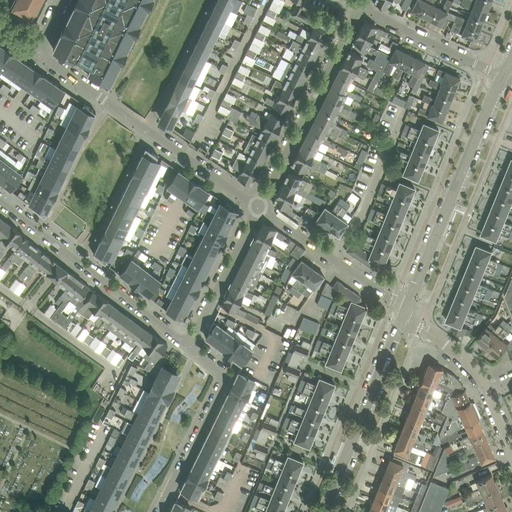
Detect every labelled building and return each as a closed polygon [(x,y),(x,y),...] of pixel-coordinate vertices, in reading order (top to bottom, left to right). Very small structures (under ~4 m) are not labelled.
[(13,0),(11,4),(14,5),(14,6),(32,15),(40,0),(13,0)] [(108,87),(108,86),(150,0),(76,0),(53,49),(108,87)] [(235,0),(218,0),(217,3),(230,10),(235,0)] [(294,0),(298,2),(296,6),(301,8),(304,0),(294,0)] [(386,8),(390,0),(374,0),(373,2),(380,6),(380,5),(386,8)] [(416,0),(412,10),(420,14),(427,0),(416,0)] [(427,0),(420,14),(430,19),(431,20),(441,25),(445,16),(450,18),(454,20),(456,16),(447,12),(452,1),(450,0),(446,0),(443,6),(444,6),(442,9),(438,7),(436,6),(431,4),(433,1),(434,1),(434,0),(427,0)] [(452,0),(453,1),(461,4),(460,5),(468,8),(469,7),(473,9),(470,14),(470,16),(468,19),(457,14),(456,16),(454,20),(479,30),(483,21),(483,19),(487,10),(462,0),(452,0)] [(462,0),(487,10),(491,1),(490,0),(462,0)] [(210,16),(211,16),(224,22),(230,10),(217,3),(210,16)] [(269,7),(269,6),(267,10),(276,14),(277,11),(269,7)] [(296,6),(292,15),(314,26),(312,31),(325,38),(330,27),(299,12),(301,8),(296,6)] [(224,22),(211,16),(210,16),(204,28),(218,35),(224,22)] [(445,16),(441,25),(445,27),(450,18),(445,16)] [(364,20),(359,31),(373,38),(376,32),(385,36),(387,31),(364,20)] [(454,20),(450,29),(475,40),(477,35),(479,36),(480,31),(479,31),(479,30),(454,20)] [(198,40),(199,41),(212,47),(218,35),(204,28),(198,40)] [(258,29),(256,32),(264,37),(266,33),(258,29)] [(293,40),(290,46),(313,59),(317,51),(318,49),(319,50),(320,48),(325,38),(312,31),(308,38),(299,34),(297,37),(296,38),(306,43),(305,44),(304,46),(293,40)] [(369,45),(373,38),(359,31),(353,42),(376,54),(378,49),(369,45)] [(212,47),(199,41),(198,40),(192,53),(206,60),(212,47)] [(392,40),(389,46),(395,49),(396,47),(398,43),(392,40)] [(249,47),(249,46),(247,50),(255,55),(257,51),(249,47)] [(287,47),(283,56),(290,59),(296,62),(296,63),(295,64),(289,61),(284,70),(303,80),(307,71),(308,69),(313,59),(290,46),(289,48),(287,47)] [(5,47),(0,53),(0,68),(3,71),(14,54),(5,47)] [(386,66),(384,70),(384,71),(389,73),(394,64),(398,66),(405,52),(396,47),(395,49),(392,55),(386,66)] [(380,49),(375,60),(386,66),(392,55),(380,49)] [(363,58),(358,56),(349,51),(343,62),(365,74),(368,69),(359,65),(363,58)] [(425,62),(416,57),(405,52),(394,75),(398,77),(403,67),(409,71),(412,72),(407,83),(413,86),(414,83),(419,73),(424,62),(425,62)] [(186,65),(187,66),(200,72),(206,60),(192,53),(186,65)] [(14,54),(3,71),(13,78),(24,61),(14,54)] [(372,59),(369,66),(377,70),(374,78),(379,81),(384,71),(384,70),(386,66),(375,60),(372,59)] [(43,75),(39,72),(34,68),(24,61),(13,78),(23,85),(27,88),(42,98),(54,82),(44,75),(43,75)] [(347,89),(351,82),(355,73),(364,78),(365,74),(343,62),(337,75),(331,85),(331,87),(333,88),(347,95),(351,97),(360,101),(363,96),(354,92),(347,89)] [(429,65),(425,62),(424,62),(419,73),(424,75),(429,65)] [(187,66),(186,65),(180,78),(194,84),(200,72),(187,66)] [(276,79),(270,90),(279,95),(293,102),(299,90),(298,90),(298,88),(303,80),(284,70),(277,67),(273,75),(286,82),(285,83),(285,84),(276,79)] [(455,88),(460,77),(439,68),(437,74),(442,76),(440,82),(455,88)] [(238,69),(236,73),(244,77),(246,73),(238,69)] [(419,86),(424,76),(424,75),(419,73),(414,83),(419,86)] [(194,84),(180,78),(174,90),(173,89),(173,90),(188,97),(194,84)] [(376,86),(379,81),(374,78),(373,78),(367,89),(374,92),(376,86)] [(451,99),(455,88),(440,82),(434,79),(434,80),(430,78),(428,84),(436,87),(437,86),(439,87),(437,93),(435,98),(424,93),(422,99),(428,102),(431,103),(431,104),(446,110),(451,99)] [(54,82),(42,98),(52,106),(64,89),(54,82)] [(415,92),(419,86),(414,83),(413,86),(410,90),(415,92)] [(382,89),(376,86),(374,92),(380,95),(382,89)] [(344,101),(347,95),(333,88),(331,87),(325,97),(328,98),(351,110),(351,109),(353,105),(348,103),(344,101)] [(167,102),(182,109),(186,111),(192,99),(188,97),(173,90),(174,90),(172,94),(171,93),(171,94),(172,95),(170,98),(169,98),(170,99),(168,102),(167,102)] [(385,90),(382,96),(389,99),(392,93),(385,90)] [(267,96),(265,101),(274,106),(278,108),(287,112),(293,102),(279,95),(276,101),(267,96)] [(396,96),(393,101),(404,106),(406,101),(396,96)] [(224,97),(222,101),(230,105),(232,101),(224,97)] [(351,110),(328,98),(325,97),(320,108),(336,116),(340,109),(349,114),(348,114),(355,118),(357,113),(351,110)] [(182,109),(167,102),(168,103),(166,108),(161,119),(173,127),(182,109)] [(84,104),(83,103),(82,107),(77,104),(71,116),(89,124),(96,112),(89,107),(84,105),(85,104),(85,103),(84,104)] [(446,110),(431,104),(429,110),(425,108),(420,106),(418,111),(428,115),(432,117),(442,121),(446,110)] [(227,115),(227,117),(236,122),(241,111),(232,106),(227,115)] [(333,123),(336,116),(320,108),(314,119),(339,132),(346,135),(348,130),(333,123)] [(250,115),(249,115),(279,130),(284,119),(275,114),(270,112),(267,118),(252,110),(250,115)] [(247,113),(245,118),(250,120),(249,122),(262,129),(259,134),(258,135),(258,136),(252,133),(248,142),(267,151),(271,142),(272,140),(273,141),(279,130),(249,115),(250,115),(247,113)] [(66,126),(84,135),(89,124),(71,116),(66,126)] [(314,119),(308,131),(331,142),(332,141),(326,138),(329,132),(337,136),(339,132),(314,119)] [(438,129),(429,125),(424,123),(421,129),(406,123),(401,134),(416,141),(411,155),(395,148),(391,159),(406,165),(403,173),(418,179),(438,129)] [(84,135),(66,126),(61,137),(79,146),(84,135)] [(182,134),(191,137),(194,130),(185,127),(182,134)] [(331,142),(308,131),(297,154),(326,168),(328,164),(313,157),(317,149),(321,141),(329,146),(331,142)] [(56,148),(74,157),(79,146),(61,137),(56,148)] [(236,157),(234,162),(257,174),(262,162),(261,162),(262,160),(267,151),(248,142),(244,150),(249,153),(249,154),(248,155),(245,162),(236,157)] [(348,151),(347,149),(338,145),(336,149),(340,151),(341,153),(344,155),(346,154),(348,151)] [(145,147),(137,164),(155,172),(160,162),(168,166),(169,163),(162,158),(160,161),(156,159),(158,155),(157,154),(156,154),(152,152),(152,151),(145,147)] [(50,159),(68,168),(74,157),(56,148),(50,159)] [(364,158),(367,151),(362,148),(358,156),(364,158)] [(297,154),(291,165),(300,169),(305,172),(309,165),(340,180),(342,176),(326,168),(297,154)] [(13,166),(3,159),(0,163),(0,181),(1,182),(13,166)] [(45,170),(63,178),(68,168),(50,159),(45,170)] [(234,162),(232,166),(241,171),(238,176),(237,177),(251,185),(257,174),(234,162)] [(155,172),(137,164),(132,174),(150,183),(155,172)] [(1,182),(10,190),(23,174),(13,166),(1,182)] [(40,180),(58,189),(63,178),(45,170),(40,180)] [(178,170),(167,186),(177,193),(182,197),(187,200),(197,207),(209,191),(199,183),(198,183),(194,180),(189,177),(189,176),(189,177),(178,170)] [(308,181),(302,178),(288,171),(288,172),(289,172),(285,180),(284,180),(283,181),(303,191),(304,190),(308,181)] [(511,173),(507,171),(502,183),(511,187),(511,173)] [(132,174),(127,185),(145,194),(150,183),(132,174)] [(34,191),(53,200),(58,189),(40,180),(34,191)] [(303,191),(283,181),(278,192),(291,199),(295,192),(323,205),(325,200),(304,190),(303,191)] [(415,187),(405,184),(400,181),(397,189),(382,183),(377,193),(393,199),(387,213),(371,207),(367,218),(382,224),(376,238),(362,232),(358,242),(363,244),(362,246),(372,249),(370,254),(369,257),(377,260),(384,263),(415,187)] [(351,191),(353,188),(339,182),(338,186),(351,191)] [(511,187),(502,183),(497,197),(511,202),(511,187)] [(127,185),(121,196),(139,205),(145,194),(127,185)] [(327,194),(332,197),(336,191),(330,188),(327,194)] [(29,202),(30,202),(34,205),(33,207),(45,216),(53,200),(34,191),(29,202)] [(288,205),(291,199),(278,192),(273,202),(286,209),(285,211),(293,216),(296,212),(292,209),(293,207),(288,205)] [(139,205),(121,196),(116,207),(134,216),(139,205)] [(510,208),(511,208),(511,202),(497,197),(492,209),(507,215),(510,208)] [(326,229),(345,201),(340,198),(331,211),(325,207),(316,220),(325,226),(324,227),(326,229)] [(350,204),(345,201),(326,229),(328,231),(329,230),(328,230),(329,229),(338,235),(348,222),(341,218),(350,204)] [(220,202),(214,213),(232,222),(238,211),(231,206),(232,206),(231,206),(227,204),(227,203),(226,203),(225,204),(220,202)] [(303,214),(299,220),(308,226),(310,223),(314,218),(317,213),(312,209),(308,206),(303,214)] [(134,216),(116,207),(111,218),(129,226),(134,216)] [(511,225),(504,222),(507,215),(492,209),(487,221),(511,231),(511,225)] [(232,222),(214,213),(209,223),(227,232),(232,222)] [(0,249),(16,229),(6,221),(5,222),(4,221),(0,217),(0,235),(3,238),(0,240),(0,249)] [(129,226),(111,218),(105,228),(124,237),(129,226)] [(500,233),(504,234),(511,237),(511,231),(487,221),(482,234),(497,240),(500,233)] [(262,222),(257,234),(271,241),(273,235),(282,239),(285,235),(276,229),(262,222)] [(227,232),(209,223),(204,234),(221,243),(227,232)] [(118,248),(124,237),(105,228),(100,239),(118,248)] [(16,229),(0,249),(0,257),(10,244),(16,248),(25,237),(26,236),(16,229)] [(221,243),(204,234),(198,245),(216,254),(221,243)] [(252,246),(248,253),(267,263),(271,256),(268,255),(269,255),(265,253),(265,251),(269,253),(270,253),(274,255),(276,251),(268,247),(271,241),(257,234),(251,244),(252,245),(252,246)] [(16,248),(5,262),(7,264),(9,265),(13,260),(19,252),(24,257),(34,245),(25,237),(16,248)] [(118,248),(100,239),(93,253),(100,258),(99,258),(100,259),(100,258),(104,260),(104,262),(105,263),(108,257),(113,259),(118,248)] [(305,249),(296,242),(290,239),(284,248),(299,259),(305,249)] [(357,258),(363,249),(351,241),(345,250),(357,258)] [(30,261),(20,275),(24,278),(44,252),(34,245),(24,257),(30,261)] [(216,254),(198,245),(193,256),(211,265),(216,254)] [(472,258),(501,270),(504,265),(489,259),(492,251),(477,245),(472,258)] [(369,257),(370,254),(363,249),(357,258),(369,266),(373,265),(376,261),(377,260),(377,261),(377,260),(369,257)] [(60,305),(79,279),(62,265),(57,261),(52,258),(52,259),(44,252),(24,278),(28,281),(38,268),(44,272),(45,271),(66,288),(56,302),(60,305)] [(246,258),(243,263),(263,272),(265,267),(267,263),(248,253),(246,258)] [(193,256),(187,266),(205,275),(211,265),(193,256)] [(129,281),(142,265),(132,257),(119,273),(129,281)] [(293,257),(287,264),(292,268),(297,260),(293,257)] [(501,270),(472,258),(467,270),(482,276),(485,270),(499,276),(501,270)] [(294,293),(314,266),(311,264),(311,265),(310,266),(301,259),(292,272),(298,277),(289,290),(294,293)] [(240,270),(239,272),(258,282),(259,279),(263,272),(243,263),(240,270)] [(139,288),(151,272),(142,265),(129,281),(139,288)] [(205,275),(187,266),(182,277),(200,286),(205,275)] [(316,267),(314,266),(294,293),(298,297),(308,284),(314,288),(324,275),(315,269),(316,268),(316,267)] [(462,282),(492,294),(494,290),(479,283),(482,276),(467,270),(462,282)] [(151,272),(139,288),(149,296),(161,280),(151,272)] [(232,282),(227,293),(241,300),(244,294),(252,298),(254,294),(246,290),(247,288),(253,291),(258,282),(239,272),(234,281),(233,283),(232,282)] [(15,277),(9,287),(20,293),(26,283),(15,277)] [(200,286),(182,277),(177,288),(195,297),(200,286)] [(60,305),(51,317),(66,327),(72,319),(60,311),(65,304),(75,311),(91,289),(89,287),(79,279),(60,305)] [(351,290),(337,280),(333,286),(326,282),(321,294),(326,296),(332,298),(335,299),(337,294),(344,299),(351,290)] [(492,294),(462,282),(457,295),(472,301),(475,294),(489,300),(492,294)] [(277,285),(274,291),(280,293),(283,287),(277,285)] [(195,297),(177,288),(171,298),(189,308),(195,297)] [(103,297),(93,290),(91,289),(75,311),(77,312),(79,310),(83,313),(89,305),(94,309),(103,297)] [(360,296),(351,290),(344,299),(350,303),(351,300),(361,304),(361,303),(360,303),(360,302),(361,301),(360,296)] [(227,293),(221,305),(244,316),(246,311),(238,307),(241,300),(227,293)] [(273,293),(270,301),(275,303),(278,296),(273,293)] [(321,294),(317,304),(322,306),(326,296),(321,294)] [(484,315),(469,308),(472,301),(457,295),(452,308),(481,320),(484,315)] [(322,306),(327,308),(332,298),(326,296),(322,306)] [(104,317),(105,317),(106,318),(102,323),(110,329),(122,312),(121,311),(114,306),(113,305),(113,304),(112,303),(103,297),(94,309),(100,314),(94,321),(98,325),(104,317)] [(171,298),(166,309),(171,312),(171,313),(171,314),(172,313),(176,316),(175,317),(176,317),(182,322),(189,308),(171,298)] [(366,306),(361,304),(351,300),(350,303),(348,307),(333,301),(329,312),(344,318),(338,332),(323,326),(321,332),(336,338),(333,345),(318,339),(314,349),(329,355),(326,362),(341,369),(366,306)] [(270,315),(275,303),(270,301),(264,313),(270,315)] [(481,320),(452,308),(446,321),(453,323),(451,329),(455,330),(454,332),(464,336),(467,328),(462,326),(465,319),(470,321),(479,325),(481,320)] [(260,318),(246,311),(244,316),(257,323),(260,318)] [(118,334),(130,318),(122,312),(110,329),(118,334)] [(308,319),(303,316),(299,327),(304,329),(308,319)] [(126,340),(138,324),(130,318),(118,334),(126,340)] [(304,329),(306,329),(309,331),(314,321),(308,319),(304,329)] [(215,344),(225,329),(213,320),(208,332),(209,333),(206,337),(215,344)] [(487,349),(508,323),(504,320),(497,328),(491,323),(488,327),(486,328),(477,339),(486,346),(485,347),(487,349)] [(67,328),(71,331),(76,323),(73,321),(67,328)] [(309,331),(315,333),(319,323),(314,321),(309,331)] [(498,357),(507,347),(509,344),(502,339),(511,327),(511,326),(508,323),(487,349),(489,351),(490,350),(498,357)] [(149,350),(158,337),(148,330),(147,331),(146,330),(138,324),(126,340),(133,346),(137,341),(138,342),(139,342),(128,356),(133,359),(143,345),(149,350)] [(224,350),(234,336),(225,329),(215,344),(224,350)] [(86,342),(91,334),(88,332),(83,339),(86,342)] [(94,337),(91,334),(86,342),(89,344),(94,337)] [(232,357),(243,342),(235,335),(234,336),(224,350),(223,351),(232,357)] [(153,365),(158,358),(163,350),(168,344),(158,338),(158,337),(149,350),(154,354),(148,362),(144,368),(149,370),(153,365)] [(306,356),(311,343),(303,339),(301,344),(296,342),(293,352),(289,351),(287,355),(299,360),(301,354),(306,356)] [(243,342),(232,357),(241,363),(252,349),(243,342)] [(103,354),(108,347),(105,345),(100,352),(103,354)] [(112,349),(108,347),(103,354),(106,356),(112,349)] [(296,367),(299,360),(287,355),(285,360),(289,362),(285,371),(289,373),(287,378),(295,381),(301,368),(296,367)] [(116,363),(119,366),(124,359),(121,356),(116,363)] [(446,370),(442,369),(429,363),(424,375),(447,384),(456,389),(463,386),(460,382),(457,379),(454,376),(450,373),(446,370)] [(162,367),(155,381),(172,390),(173,390),(171,389),(173,385),(178,375),(162,367)] [(234,382),(250,390),(255,379),(239,372),(234,382)] [(424,375),(421,384),(434,390),(436,385),(445,388),(451,391),(456,389),(447,384),(424,375)] [(309,446),(335,383),(320,377),(317,385),(302,379),(298,389),(312,395),(306,410),(292,404),(289,409),(304,415),(301,422),(287,416),(282,426),(297,432),(294,440),(309,446)] [(172,390),(155,381),(150,392),(167,401),(167,400),(166,400),(168,397),(169,397),(168,396),(169,393),(171,394),(171,393),(170,393),(171,390),(172,390)] [(250,390),(234,382),(233,381),(229,391),(245,399),(246,399),(250,390)] [(432,394),(434,390),(421,384),(417,393),(444,404),(446,399),(432,394)] [(444,422),(440,433),(441,438),(455,429),(457,429),(458,428),(465,425),(478,419),(474,409),(469,400),(465,390),(463,386),(456,389),(451,391),(447,393),(446,394),(445,398),(447,398),(447,399),(446,400),(446,399),(444,404),(442,409),(442,410),(446,414),(447,414),(444,422)] [(245,399),(229,391),(224,401),(240,409),(245,399)] [(167,401),(150,392),(144,403),(159,410),(161,411),(166,400),(167,401)] [(444,404),(417,393),(413,402),(431,410),(433,405),(442,409),(444,404)] [(219,411),(236,419),(240,409),(224,401),(219,411)] [(431,410),(413,402),(409,412),(432,421),(434,416),(429,414),(431,410)] [(159,415),(161,411),(159,410),(144,403),(139,413),(155,422),(159,415)] [(155,422),(139,413),(127,408),(124,414),(136,420),(134,424),(150,432),(155,422)] [(215,420),(231,428),(236,419),(219,411),(215,420)] [(432,421),(409,412),(406,421),(419,427),(420,425),(423,427),(424,423),(430,425),(432,421)] [(434,420),(442,423),(445,415),(437,412),(434,420)] [(274,433),(279,420),(271,417),(269,421),(264,420),(260,429),(257,428),(255,433),(267,437),(269,431),(274,433)] [(482,428),(478,419),(465,425),(466,430),(459,433),(457,429),(455,429),(441,438),(444,445),(482,428)] [(215,420),(210,430),(226,438),(231,428),(215,420)] [(148,436),(150,432),(134,424),(127,421),(122,432),(128,435),(145,443),(148,436)] [(417,431),(419,427),(406,421),(402,430),(425,440),(427,435),(417,431)] [(486,438),(482,428),(444,445),(448,454),(464,447),(486,438)] [(210,430),(205,440),(221,448),(226,438),(210,430)] [(402,430),(398,440),(412,445),(414,446),(423,450),(425,445),(423,444),(425,440),(402,430)] [(264,444),(267,437),(255,433),(253,437),(257,439),(253,449),(257,450),(255,455),(263,458),(268,446),(264,444)] [(436,444),(436,445),(442,447),(442,446),(441,446),(437,434),(433,443),(436,444)] [(123,446),(138,453),(139,454),(145,443),(128,435),(123,446)] [(468,456),(490,446),(486,438),(464,447),(468,456)] [(205,440),(200,450),(217,457),(221,448),(205,440)] [(414,446),(412,445),(398,440),(395,449),(396,450),(395,454),(415,462),(419,453),(412,450),(414,446)] [(439,456),(442,447),(436,445),(433,453),(439,456)] [(139,454),(138,453),(123,446),(117,456),(134,464),(139,454)] [(481,463),(494,457),(490,446),(468,456),(469,460),(465,462),(465,461),(453,466),(453,467),(456,473),(481,462),(481,463)] [(453,466),(448,454),(445,447),(434,475),(453,467),(453,466)] [(200,450),(196,459),(212,467),(217,457),(200,450)] [(433,469),(438,456),(428,452),(424,461),(427,462),(426,466),(433,469)] [(282,511),(303,461),(288,455),(285,462),(270,456),(266,467),(281,473),(275,487),(260,481),(258,486),(267,490),(273,493),(270,500),(255,493),(251,504),(258,507),(265,510),(263,511),(282,511)] [(112,467),(127,474),(128,475),(134,464),(117,456),(112,467)] [(406,471),(410,463),(394,456),(392,460),(390,459),(386,468),(409,477),(414,479),(416,475),(406,471)] [(196,459),(191,469),(207,477),(212,467),(196,459)] [(128,475),(127,474),(112,467),(107,478),(123,486),(128,475)] [(405,487),(409,477),(386,468),(383,478),(405,487)] [(207,477),(191,469),(190,469),(186,478),(186,479),(202,487),(203,487),(207,477)] [(496,485),(491,474),(476,481),(479,488),(465,495),(467,500),(498,486),(497,484),(496,485)] [(123,486),(107,478),(101,488),(116,496),(118,497),(123,486)] [(401,496),(405,487),(383,478),(379,487),(404,497),(401,496)] [(202,487),(186,479),(181,489),(197,497),(202,487)] [(431,480),(417,511),(439,511),(449,489),(450,487),(431,480)] [(422,495),(427,484),(422,482),(418,493),(422,495)] [(502,499),(498,489),(499,489),(498,486),(467,500),(469,505),(484,499),(487,506),(502,499)] [(404,497),(379,487),(375,496),(397,505),(399,500),(402,501),(404,497)] [(118,497),(116,496),(101,488),(96,499),(95,499),(113,508),(112,507),(118,497)] [(134,488),(131,498),(139,501),(142,491),(134,488)] [(419,503),(422,495),(418,493),(414,502),(419,503)] [(394,511),(397,505),(375,496),(371,506),(387,511),(394,511)] [(452,498),(445,502),(447,507),(455,504),(452,498)] [(113,508),(95,499),(96,499),(94,502),(93,503),(94,503),(93,506),(92,506),(92,507),(91,510),(90,509),(90,510),(94,511),(109,511),(110,511),(111,511),(112,511),(111,511),(112,508),(113,508)] [(507,509),(502,499),(487,506),(483,508),(484,511),(505,511),(509,511),(508,508),(508,509),(507,509)] [(170,510),(173,511),(189,511),(192,508),(175,500),(170,510)] [(414,511),(415,511),(419,503),(414,502),(413,505),(411,510),(414,511)]
